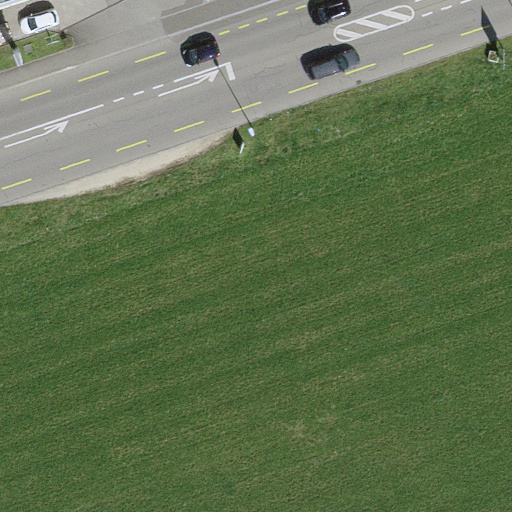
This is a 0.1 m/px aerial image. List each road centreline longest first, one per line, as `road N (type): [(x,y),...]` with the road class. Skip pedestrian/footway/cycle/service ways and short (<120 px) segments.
road 1 (primary): [(288,50),(0,144)]
road 2 (primary): [(442,0),(288,50)]
